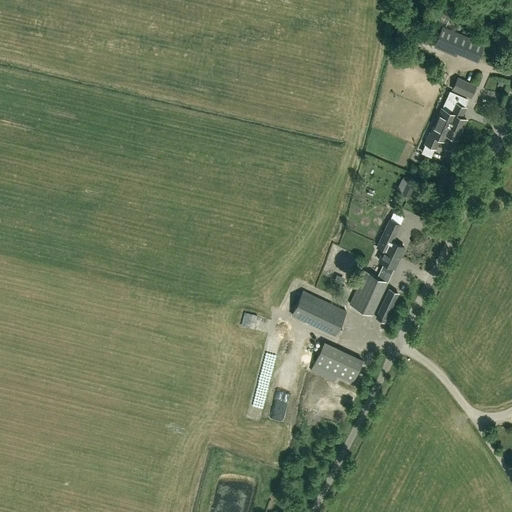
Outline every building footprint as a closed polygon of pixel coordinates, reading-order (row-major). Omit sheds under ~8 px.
[(440,36),(457,44),(454,51),(476,60),(483,45),(444,29),(440,36)] [(470,97),(475,86),(457,78),(452,89),(470,97)] [(454,103),(450,113),(441,109),(430,134),(429,133),(424,144),(435,149),(440,139),(445,141),(447,135),(449,136),(449,138),(454,140),(456,139),(457,139),(466,120),(461,118),(465,108),(454,103)] [(406,180),(399,193),(408,197),(414,185),(406,180)] [(366,273),(351,305),(373,315),(388,283),(387,283),(404,248),(392,242),(399,225),(390,221),(378,247),(385,250),(373,276),(366,273)] [(345,273),(350,264),(342,259),(337,268),(345,273)] [(378,318),(386,322),(399,293),(391,290),(378,318)] [(346,311),(320,299),(303,291),(292,315),(335,335),(346,311)] [(351,382),(362,360),(324,342),(314,364),(351,382)]
